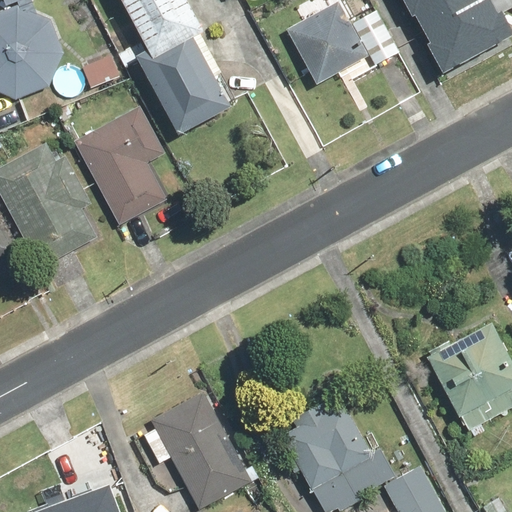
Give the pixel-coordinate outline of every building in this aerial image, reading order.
[(0,95),(14,101),(52,85),(63,54),(51,21),(42,18),(34,0),(32,0),(0,12),(0,95)] [(181,0),(117,0),(147,55),(134,61),(174,136),(236,103),(181,0)] [(304,19),(284,31),(315,87),(368,57),(373,65),(408,45),(384,2),(352,20),(340,0),(308,0),(297,6),(304,19)] [(400,0),(441,73),(511,34),(511,24),(501,5),(496,8),(492,0),(400,0)] [(82,68),(89,88),(127,74),(119,54),(82,68)] [(140,107),(73,143),(119,228),(167,202),(148,167),(167,156),(140,107)] [(46,143),(0,169),(0,197),(29,250),(47,239),(58,259),(100,235),(86,209),(92,205),(64,155),(55,160),(46,143)] [(0,258),(12,252),(0,231),(0,258)] [(432,355),(425,359),(466,434),(511,408),(511,364),(490,325),(456,344),(453,339),(430,352),(432,355)] [(155,430),(144,436),(158,465),(170,459),(196,511),(198,511),(260,481),(213,387),(149,419),(155,430)] [(295,427),(280,436),(290,454),(282,459),(293,477),(299,473),(322,511),(333,511),(394,476),(378,449),(370,454),(340,403),(323,413),(318,405),(292,421),(295,427)] [(446,511),(419,465),(382,487),(397,511),(446,511)] [(129,511),(117,476),(30,506),(31,511),(129,511)] [(509,511),(500,496),(482,506),(485,511),(509,511)]
